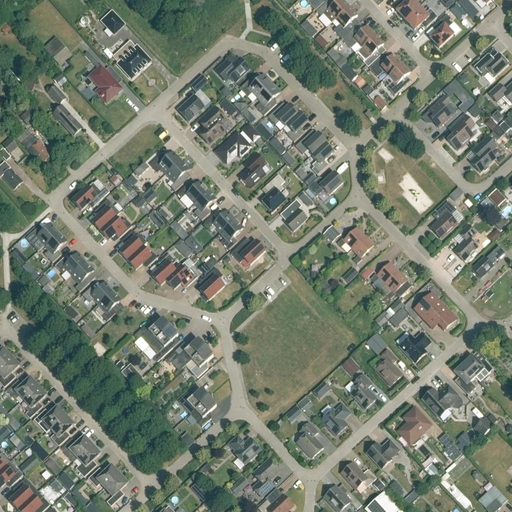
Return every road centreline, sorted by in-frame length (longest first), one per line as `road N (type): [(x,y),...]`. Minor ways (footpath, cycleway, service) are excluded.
road 1 (residential): [(354,148),(264,52),(240,44),(223,44),(154,109)]
road 2 (residential): [(473,326),(309,482)]
road 3 (residential): [(222,321),(134,292),(54,206),(58,192)]
road 4 (residential): [(0,328),(153,490)]
road 5 (residential): [(289,257),(154,109)]
road 6 (residential): [(357,196),(473,326)]
road 7 (residential): [(511,165),(486,188),(464,187),(395,110)]
road 8 (residential): [(154,109),(58,192)]
